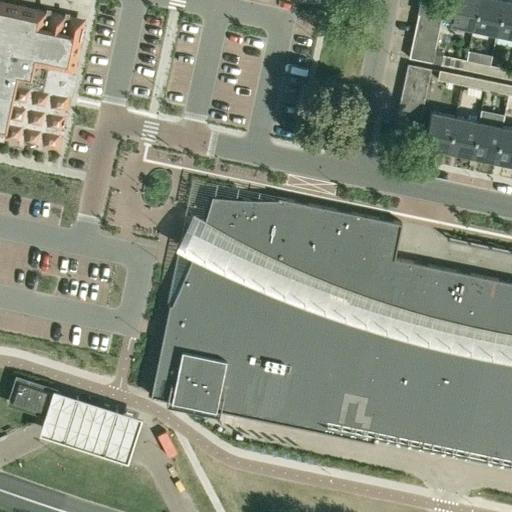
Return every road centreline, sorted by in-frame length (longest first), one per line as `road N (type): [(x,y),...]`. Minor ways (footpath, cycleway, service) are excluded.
road 1 (residential): [(351,172),(109,124),(84,245)]
road 2 (residential): [(351,172),(388,0)]
road 3 (residential): [(511,206),(351,172)]
